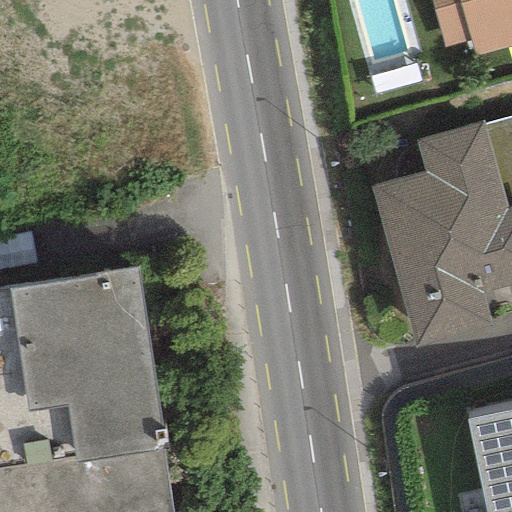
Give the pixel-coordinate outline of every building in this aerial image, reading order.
[(511,0),(429,0),(443,47),(469,40),(474,56),(511,45),(511,0)] [(511,117),(482,126),(505,208),(511,205),(511,117)] [(481,121),(412,140),(421,172),(369,186),(414,355),(498,332),(487,292),(511,285),(511,205),(505,208),(482,126),(481,121)] [(0,266),(32,259),(26,230),(0,235),(0,266)] [(164,448),(134,267),(2,287),(0,287),(0,470),(70,460),(164,448)] [(511,511),(511,411),(465,421),(483,511),(511,511)] [(172,511),(164,448),(70,460),(0,470),(0,511),(172,511)]
